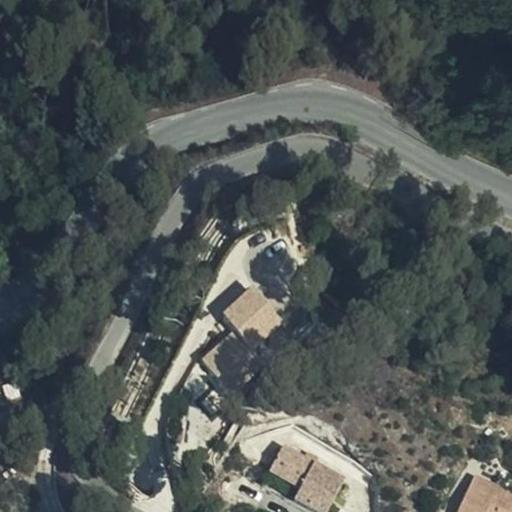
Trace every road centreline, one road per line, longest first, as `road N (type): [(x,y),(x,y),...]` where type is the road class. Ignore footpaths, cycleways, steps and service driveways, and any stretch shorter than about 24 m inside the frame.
road 1 (residential): [(511,239),(329,149),(296,147),(217,172),(186,197),(83,409),(86,470),(129,511)]
road 2 (tertiary): [(0,304),(20,295),(145,149),(286,103),(337,105),(511,196)]
